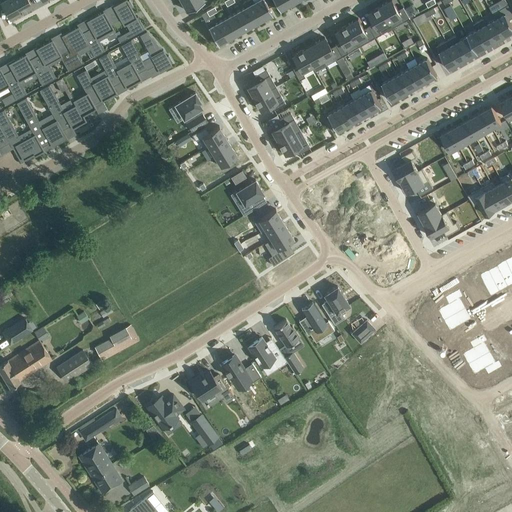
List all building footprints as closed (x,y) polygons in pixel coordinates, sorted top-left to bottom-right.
[(0,0),(0,9),(5,7),(10,18),(21,12),(14,0),(3,0),(1,1),(0,0)] [(14,0),(21,12),(32,6),(28,0),(14,0)] [(126,0),(125,0),(114,6),(117,11),(124,24),(126,24),(129,30),(117,37),(120,42),(145,29),(138,16),(136,17),(131,7),(133,6),(129,0),(127,1),(126,0)] [(204,1),(203,0),(180,0),(187,11),(204,1)] [(263,19),(252,0),(247,0),(242,3),(254,24),(263,19)] [(252,0),(263,19),(272,14),(264,0),(257,0),(254,2),(252,0)] [(289,5),(286,0),(274,0),(280,10),(289,5)] [(392,0),(390,0),(381,6),(393,27),(410,18),(410,17),(409,17),(408,15),(404,6),(398,9),(392,0)] [(254,24),(242,3),(244,7),(236,12),(245,29),(254,24)] [(457,16),(450,5),(444,8),(451,20),(457,16)] [(381,6),(369,12),(375,22),(370,26),(376,37),(393,27),(381,6)] [(79,26),(78,27),(87,44),(90,49),(94,56),(105,50),(99,41),(98,37),(113,29),(107,17),(104,12),(88,20),(87,21),(91,28),(82,32),(79,26)] [(245,29),(236,12),(227,17),(236,34),(245,29)] [(511,24),(506,13),(496,18),(506,36),(511,31),(511,24)] [(236,34),(227,17),(218,22),(227,39),(236,34)] [(358,18),(347,25),(359,47),(376,37),(370,26),(364,29),(358,18)] [(496,18),(486,23),(496,41),(506,36),(496,18)] [(227,39),(218,22),(209,27),(218,44),(227,39)] [(486,23),(477,29),(487,46),(496,41),(486,23)] [(347,25),(335,31),(341,42),(336,45),(342,56),(359,47),(347,25)] [(52,40),(60,56),(62,59),(68,71),(83,62),(79,55),(76,50),(87,44),(78,27),(62,35),(65,40),(55,45),(52,40)] [(477,29),(468,34),(478,52),(478,51),(487,46),(477,29)] [(146,31),(140,35),(148,50),(151,56),(143,61),(147,68),(147,69),(156,64),(160,71),(171,65),(170,63),(172,62),(169,56),(167,57),(163,49),(162,50),(146,31)] [(456,35),(468,57),(478,52),(468,34),(467,34),(468,35),(459,40),(456,35)] [(456,35),(446,40),(459,63),(468,57),(456,35)] [(324,37),(314,43),(326,65),(342,56),(336,45),(330,48),(324,37)] [(130,62),(118,69),(127,87),(136,82),(141,79),(137,73),(147,68),(143,61),(140,55),(131,39),(121,45),(127,56),(130,62)] [(26,54),(25,55),(35,72),(38,77),(42,85),(56,77),(50,66),(48,63),(60,56),(52,40),(36,49),(39,54),(29,60),(26,54)] [(446,40),(437,46),(449,68),(459,63),(446,40)] [(314,43),(303,49),(316,71),(326,65),(314,43)] [(303,49),(292,55),(298,66),(293,69),(299,80),(305,77),(302,72),(312,66),(315,71),(316,71),(303,49)] [(108,75),(93,83),(103,100),(111,95),(116,92),(113,86),(123,80),(126,87),(127,87),(118,69),(114,63),(108,52),(98,57),(105,69),(108,75)] [(0,68),(0,70),(8,85),(13,94),(16,99),(27,93),(22,86),(19,80),(35,72),(25,55),(15,60),(9,64),(12,69),(3,74),(0,69),(0,68)] [(384,55),(379,57),(382,63),(387,61),(384,55)] [(427,58),(418,63),(428,80),(437,75),(427,58)] [(93,60),(84,65),(86,69),(95,64),(93,60)] [(418,63),(409,68),(419,85),(428,80),(418,63)] [(409,68),(400,73),(410,90),(419,85),(409,68)] [(87,93),(74,100),(77,105),(85,120),(86,120),(83,115),(95,108),(96,108),(93,104),(102,100),(103,100),(93,83),(90,77),(86,69),(76,75),(87,93)] [(258,81),(247,87),(254,98),(276,86),(266,69),(255,76),(258,81)] [(0,108),(1,108),(0,106),(0,89),(8,85),(0,70),(0,108)] [(349,72),(343,75),(347,83),(353,80),(349,72)] [(400,73),(391,78),(401,95),(410,90),(400,73)] [(62,78),(55,81),(61,91),(68,88),(62,78)] [(391,78),(382,83),(392,100),(401,95),(391,78)] [(49,84),(39,90),(52,113),(56,120),(66,138),(67,137),(62,130),(71,125),(72,127),(77,125),(85,120),(77,105),(64,111),(60,105),(49,84)] [(276,86),(254,98),(260,110),(271,104),(274,109),(285,103),(276,86)] [(372,89),(363,94),(372,111),(382,106),(372,89)] [(318,97),(320,96),(318,91),(311,95),(313,99),(318,97)] [(195,92),(175,104),(176,104),(184,118),(202,107),(199,102),(200,101),(201,101),(195,92)] [(363,94),(354,99),(363,116),(372,111),(363,94)] [(511,103),(508,96),(499,101),(508,117),(511,114),(511,103)] [(26,97),(16,102),(31,128),(34,135),(43,150),(44,150),(42,147),(50,142),(52,145),(58,142),(66,138),(56,120),(43,128),(39,121),(26,97)] [(354,99),(345,104),(354,121),(363,116),(354,99)] [(345,104),(336,109),(345,126),(354,121),(345,104)] [(492,105),(483,110),(492,128),(501,123),(492,105)] [(4,109),(0,111),(0,125),(9,142),(12,147),(13,148),(16,154),(20,152),(23,159),(31,155),(33,153),(34,155),(43,150),(34,135),(22,141),(18,135),(4,109)] [(336,109),(327,114),(336,131),(345,126),(336,109)] [(483,110),(475,115),(484,132),(492,128),(483,110)] [(202,113),(186,122),(192,131),(207,121),(202,113)] [(282,125),(272,130),(278,142),(300,130),(291,113),(279,119),(282,125)] [(170,115),(160,122),(172,139),(182,132),(170,115)] [(475,115),(466,120),(475,137),(484,132),(475,115)] [(466,120),(458,124),(467,141),(475,137),(466,120)] [(458,124),(449,129),(459,146),(467,141),(458,124)] [(0,147),(9,142),(0,125),(0,147)] [(216,129),(200,139),(206,149),(223,139),(216,129)] [(449,129),(441,134),(450,151),(459,146),(449,129)] [(300,130),(278,142),(285,154),(295,148),(298,153),(310,147),(309,146),(300,130)] [(223,139),(206,149),(213,158),(229,148),(223,139)] [(229,148),(213,158),(219,168),(235,158),(229,148)] [(405,162),(393,168),(400,180),(422,168),(418,170),(412,159),(416,156),(413,150),(402,156),(405,162)] [(422,168),(400,180),(400,181),(401,181),(407,192),(429,180),(422,168)] [(242,170),(230,177),(235,184),(246,177),(242,170)] [(511,176),(510,172),(500,177),(511,198),(511,176)] [(492,182),(491,182),(504,204),(511,199),(511,198),(500,177),(500,178),(502,182),(494,186),(492,182)] [(255,179),(236,191),(242,200),(237,204),(244,215),(259,206),(254,199),(262,194),(264,193),(255,179)] [(483,187),(482,187),(495,209),(504,204),(491,182),(483,187)] [(482,187),(468,195),(474,206),(479,203),(486,215),(495,209),(482,187)] [(436,202),(418,212),(425,223),(424,224),(447,211),(442,214),(436,202)] [(275,208),(254,221),(261,232),(282,219),(275,208)] [(447,211),(424,224),(431,236),(443,230),(446,236),(460,228),(456,221),(454,223),(447,211)] [(282,219),(261,232),(262,231),(268,241),(288,228),(282,219)] [(268,241),(264,243),(265,243),(271,239),(277,249),(294,238),(288,228),(268,241)] [(268,257),(273,265),(285,258),(280,250),(268,257)] [(511,274),(505,262),(496,266),(505,281),(511,276),(511,274)] [(496,266),(488,271),(496,286),(505,281),(496,266)] [(488,271),(480,276),(488,290),(496,286),(488,271)] [(328,300),(322,304),(334,324),(344,317),(339,311),(349,304),(345,297),(342,292),(342,293),(337,286),(325,294),(328,300)] [(5,287),(1,290),(6,297),(10,295),(5,287)] [(300,320),(299,321),(308,335),(310,333),(316,342),(334,330),(328,320),(326,322),(313,301),(312,302),(302,309),(302,308),(302,309),(306,316),(307,317),(301,322),(300,320)] [(454,301),(438,310),(443,320),(460,311),(454,301)] [(460,311),(443,320),(449,330),(466,321),(460,311)] [(102,320),(96,324),(99,329),(105,325),(111,321),(109,317),(103,321),(102,320)] [(13,324),(2,331),(6,337),(16,331),(20,337),(33,329),(25,319),(14,326),(13,324)] [(286,319),(274,327),(286,346),(287,345),(289,348),(294,345),(292,342),(300,337),(292,326),(291,327),(286,319)] [(366,319),(352,333),(360,341),(374,328),(366,319)] [(139,340),(131,324),(109,335),(111,338),(95,347),(102,361),(139,340)] [(262,337),(248,346),(261,366),(272,359),(278,368),(287,362),(284,357),(277,346),(270,350),(270,349),(267,344),(266,344),(265,342),(262,337)] [(8,360),(20,379),(52,359),(39,340),(8,360)] [(479,344),(462,354),(468,364),(484,354),(479,344)] [(57,367),(66,381),(92,364),(83,350),(57,367)] [(293,351),(284,357),(287,362),(295,373),(303,368),(293,351)] [(413,362),(403,351),(398,357),(393,353),(376,369),(383,377),(385,375),(392,382),(413,362)] [(484,354),(468,364),(474,373),(490,364),(484,354)] [(234,355),(222,363),(234,382),(246,374),(254,387),(263,382),(251,363),(242,369),(234,355)] [(0,364),(0,371),(10,388),(20,381),(20,379),(8,360),(7,360),(0,364)] [(201,376),(191,382),(201,398),(203,397),(204,399),(218,390),(226,402),(234,396),(219,374),(214,377),(213,376),(210,370),(204,374),(203,373),(204,374),(201,376),(201,375),(200,375),(201,376)] [(427,383),(418,374),(406,385),(402,380),(382,399),(389,407),(401,395),(407,401),(412,397),(414,399),(422,391),(421,389),(427,383)] [(161,398),(151,404),(167,432),(181,423),(179,418),(188,412),(177,394),(164,403),(161,398)] [(286,394),(278,399),(281,404),(289,399),(286,394)] [(111,411),(87,427),(92,435),(100,430),(102,433),(109,428),(107,426),(112,422),(114,425),(119,422),(111,411)] [(202,413),(191,421),(208,444),(219,436),(202,413)] [(152,425),(146,429),(154,441),(161,437),(152,425)] [(485,450),(480,441),(464,450),(469,460),(485,450)] [(99,443),(88,450),(79,456),(102,492),(121,479),(99,443)] [(491,460),(485,450),(469,460),(475,469),(491,460)] [(142,475),(133,481),(140,490),(149,484),(142,475)] [(215,492),(195,501),(199,511),(206,511),(221,505),(215,492)] [(467,493),(451,502),(456,510),(471,501),(467,493)] [(173,511),(197,511),(189,498),(172,510),(173,511)] [(152,511),(142,499),(130,508),(133,511),(152,511)] [(471,501),(456,510),(456,511),(470,511),(476,509),(471,501)]
